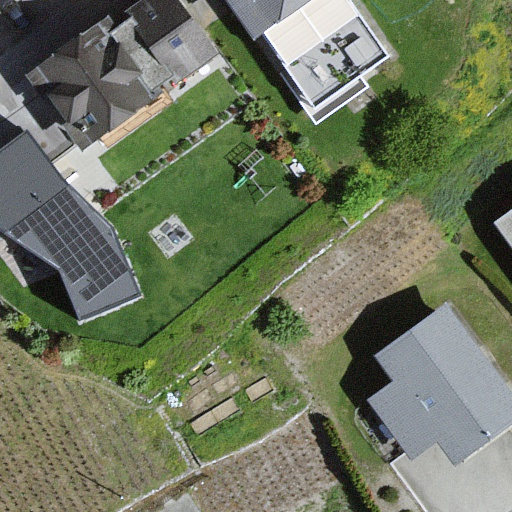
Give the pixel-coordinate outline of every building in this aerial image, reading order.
[(182,0),(166,0),(47,81),(104,162),(235,65),(182,0)] [(85,0),(92,9),(104,0),(85,0)] [(234,0),(316,117),(391,68),(350,0),(234,0)] [(72,191),(33,133),(0,156),(0,229),(8,240),(65,274),(87,323),(142,302),(117,229),(72,191)] [(511,216),(498,227),(511,245),(511,216)] [(406,393),(382,411),(425,468),(446,452),(464,476),(511,439),(511,390),(452,312),(384,364),(406,393)] [(181,511),(202,511),(195,502),(181,511)]
